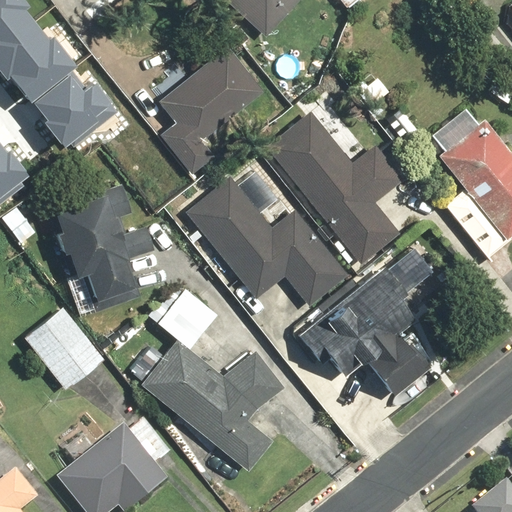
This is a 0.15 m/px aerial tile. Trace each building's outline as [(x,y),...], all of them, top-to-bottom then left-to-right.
[(26,7),(20,0),(0,0),(0,70),(6,78),(9,77),(30,101),(75,65),(51,35),(46,38),(22,9),(26,7)] [(301,0),(229,0),(264,36),(301,0)] [(226,43),(155,100),(172,121),(157,133),(186,169),(207,152),(198,140),(262,89),(226,43)] [(120,112),(96,80),(84,89),(72,74),(31,105),(65,149),(74,142),(76,145),(120,112)] [(416,132),(397,107),(381,120),(400,144),(416,132)] [(433,156),(458,186),(440,201),(485,255),(511,232),(511,153),(482,117),(474,124),(461,108),(428,135),(440,150),(433,156)] [(350,160),(309,109),(261,147),(357,265),(399,231),(375,202),(401,181),(370,143),(350,160)] [(0,202),(23,185),(21,182),(30,175),(0,135),(0,202)] [(229,175),(228,175),(184,210),(253,299),(282,276),(305,305),(348,272),(296,206),(269,227),(229,175)] [(122,184),(49,204),(69,276),(81,272),(92,310),(136,298),(125,256),(149,249),(143,225),(117,232),(111,212),(129,207),(122,184)] [(428,310),(391,262),(296,333),(311,353),(320,346),(342,375),(363,359),(391,396),(437,362),(408,325),(428,310)] [(63,303),(21,335),(61,389),(104,358),(63,303)] [(140,380),(242,468),(267,439),(247,422),(282,380),(246,349),(219,380),(173,340),(140,380)] [(121,426),(54,479),(80,511),(108,511),(114,508),(117,511),(124,511),(164,481),(153,467),(169,454),(142,419),(125,432),(121,426)] [(0,511),(16,511),(34,497),(13,470),(0,479),(0,511)] [(511,511),(511,491),(501,480),(468,509),(470,511),(511,511)]
